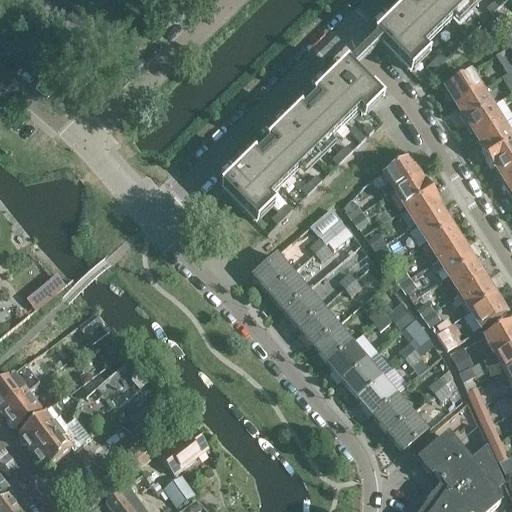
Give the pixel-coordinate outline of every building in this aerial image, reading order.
[(420,0),(378,42),(407,72),(424,55),(423,54),(478,0),(420,0)] [(503,0),(498,0),(493,5),(499,10),(507,3),(503,0)] [(486,12),(492,18),(499,10),(493,5),(486,12)] [(470,27),(463,35),(468,41),(476,33),(470,27)] [(502,37),(509,48),(511,46),(511,29),(511,28),(502,37)] [(455,42),(461,48),(468,41),(463,35),(455,42)] [(495,59),(506,77),(511,73),(511,62),(506,53),(495,59)] [(439,70),(446,62),(440,57),(433,64),(439,70)] [(426,71),(431,77),(439,70),(433,64),(426,71)] [(349,71),(223,194),(253,223),(270,206),(269,205),(359,117),(360,118),(378,101),(349,71)] [(452,102),(456,110),(467,103),(466,101),(477,94),(478,95),(481,93),(470,75),(445,91),(446,93),(444,95),(450,103),(452,102)] [(459,118),(465,127),(492,110),(481,93),(478,95),(477,94),(466,101),(467,103),(456,110),(461,117),(459,118)] [(472,135),(478,144),(489,137),(488,135),(499,129),(503,127),(492,110),(465,127),(470,136),(472,135)] [(374,133),(367,127),(363,132),(369,138),(374,133)] [(480,151),(487,162),(511,145),(511,141),(503,127),(499,129),(488,135),(489,137),(478,144),(482,150),(480,151)] [(360,146),(365,142),(353,129),(348,134),(360,146)] [(495,171),(500,178),(511,171),(510,170),(511,168),(511,145),(487,162),(493,172),(495,171)] [(345,161),(352,154),(347,148),(339,156),(345,161)] [(332,163),(337,169),(345,161),(339,156),(332,163)] [(383,177),(394,195),(397,193),(399,194),(409,188),(406,185),(418,177),(415,172),(417,171),(411,162),(409,164),(408,161),(383,177)] [(503,187),(508,196),(511,193),(511,168),(510,170),(511,171),(500,178),(504,186),(503,187)] [(394,195),(405,212),(432,195),(425,185),(424,186),(418,177),(406,185),(409,188),(399,194),(397,193),(394,195)] [(314,192),(322,184),(316,179),(308,186),(314,192)] [(301,193),(307,199),(314,192),(308,186),(301,193)] [(405,212),(416,230),(420,228),(421,229),(431,223),(429,220),(441,213),(437,207),(439,206),(432,195),(405,212)] [(343,213),(350,223),(362,216),(352,202),(343,213)] [(284,221),(292,214),(286,208),(279,215),(284,221)] [(416,230),(427,247),(454,229),(448,220),(446,222),(441,213),(429,220),(431,223),(421,229),(420,228),(416,230)] [(271,222),(277,228),(284,221),(279,215),(271,222)] [(362,216),(350,223),(358,233),(369,225),(362,216)] [(427,247),(438,264),(441,262),(443,263),(452,257),(450,254),(462,246),(458,240),(460,238),(454,229),(427,247)] [(366,245),(374,256),(386,249),(378,237),(366,245)] [(309,250),(316,257),(325,249),(319,241),(309,250)] [(438,264),(448,281),(476,264),(470,255),(468,256),(462,246),(450,254),(452,257),(443,263),(441,262),(438,264)] [(325,249),(316,257),(322,264),(332,255),(325,249)] [(386,249),(374,256),(381,264),(392,257),(386,249)] [(252,280),(267,298),(292,277),(276,259),(252,280)] [(448,281),(459,298),(463,296),(464,297),(474,291),(472,288),(484,280),(479,274),(481,273),(476,264),(448,281)] [(356,284),(345,292),(352,300),(377,279),(370,271),(356,284)] [(392,280),(399,290),(411,283),(403,272),(392,280)] [(339,285),(345,292),(356,284),(349,276),(339,285)] [(267,298),(282,315),(307,295),(292,277),(267,298)] [(459,298),(470,315),(497,298),(491,289),(490,290),(484,280),(472,288),(474,291),(464,297),(463,296),(459,298)] [(411,283),(399,290),(405,297),(415,289),(411,283)] [(282,315),(297,333),(322,312),(307,295),(282,315)] [(497,298),(470,315),(481,333),(507,317),(501,308),(503,307),(497,298)] [(383,311),(388,317),(401,306),(396,300),(383,311)] [(417,312),(423,321),(434,314),(427,305),(417,312)] [(414,323),(406,313),(405,311),(393,321),(402,333),(414,323)] [(297,333),(312,350),(337,330),(322,312),(297,333)] [(368,322),(374,328),(385,319),(378,312),(368,322)] [(434,314),(423,321),(430,331),(433,329),(441,323),(434,314)] [(80,328),(86,337),(104,324),(97,315),(80,328)] [(385,319),(374,328),(385,340),(395,331),(385,319)] [(484,340),(493,357),(497,355),(499,356),(508,351),(506,347),(511,344),(511,327),(510,325),(484,340)] [(312,350),(327,368),(352,347),(337,330),(312,350)] [(436,339),(447,354),(458,347),(447,332),(436,339)] [(498,366),(504,376),(511,372),(511,344),(506,347),(508,351),(499,356),(497,355),(493,357),(483,363),(487,370),(498,366)] [(398,355),(404,363),(415,354),(409,346),(398,355)] [(327,368),(342,385),(367,365),(352,347),(327,368)] [(415,354),(404,363),(411,371),(422,362),(415,354)] [(133,362),(78,409),(97,432),(114,418),(121,426),(124,423),(141,443),(142,443),(146,440),(149,443),(180,417),(159,392),(152,385),(133,362)] [(454,368),(459,377),(470,371),(465,362),(454,368)] [(342,385),(357,403),(381,382),(367,365),(342,385)] [(0,414),(1,416),(27,397),(27,396),(39,387),(26,368),(0,387),(0,414)] [(428,390),(435,398),(445,389),(452,383),(447,372),(445,377),(428,390)] [(459,378),(463,385),(473,380),(469,373),(459,378)] [(357,403),(372,421),(396,400),(381,382),(357,403)] [(445,389),(435,398),(441,405),(451,396),(445,389)] [(467,396),(474,412),(483,408),(476,391),(467,396)] [(27,397),(1,416),(7,423),(7,426),(10,430),(13,431),(15,434),(41,415),(27,397)] [(25,448),(31,456),(63,432),(62,431),(71,424),(78,410),(69,399),(18,438),(19,441),(20,443),(23,448),(25,448)] [(372,421),(387,438),(411,417),(396,400),(372,421)] [(474,412),(482,430),(492,426),(483,408),(474,412)] [(411,417),(387,438),(402,456),(427,435),(411,417)] [(482,430),(491,449),(500,445),(492,426),(482,430)] [(478,430),(455,449),(448,440),(418,464),(431,480),(434,478),(440,486),(439,487),(441,489),(424,511),(493,511),(500,506),(495,497),(496,497),(495,495),(504,487),(478,430)] [(63,432),(31,456),(37,464),(37,467),(41,471),(43,472),(45,475),(72,454),(73,455),(81,449),(72,437),(69,439),(63,432)] [(158,457),(174,478),(208,453),(193,432),(158,457)] [(500,445),(491,449),(499,466),(508,462),(500,445)] [(107,468),(120,486),(137,475),(151,463),(140,447),(125,458),(123,457),(107,468)] [(503,473),(507,482),(511,479),(511,471),(511,470),(503,473)] [(0,480),(0,498),(9,491),(0,480)] [(172,504),(171,504),(176,511),(178,511),(194,500),(182,485),(167,497),(172,504)] [(144,511),(127,489),(105,505),(110,511),(144,511)] [(0,503),(0,511),(19,511),(8,497),(0,503)]
